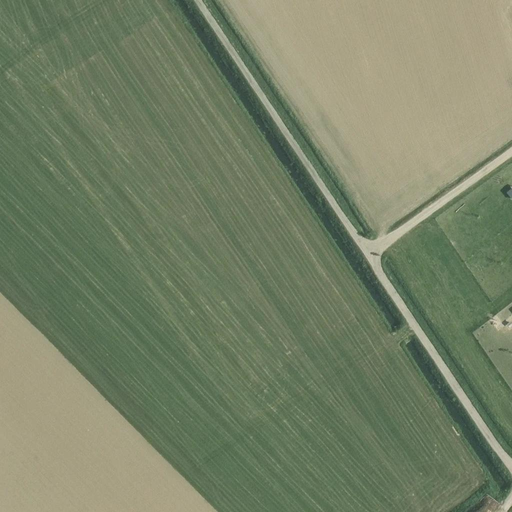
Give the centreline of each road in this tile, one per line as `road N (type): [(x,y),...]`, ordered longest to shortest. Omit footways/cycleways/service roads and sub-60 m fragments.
road 1 (track): [(368,255),(198,0)]
road 2 (track): [(511,466),(368,255)]
